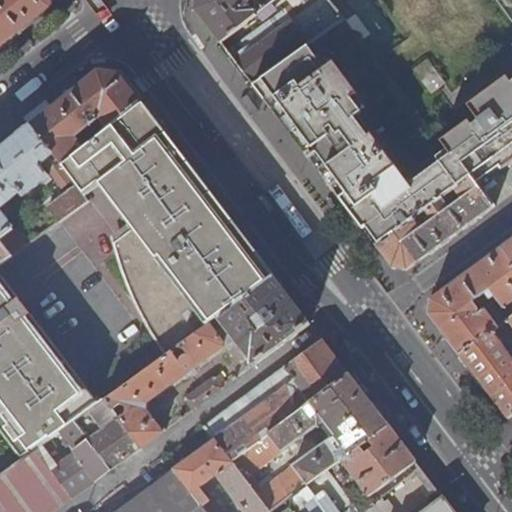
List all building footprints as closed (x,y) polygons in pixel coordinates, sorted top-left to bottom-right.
[(0,0),(0,48),(49,9),(49,0),(0,0)] [(196,0),(196,3),(196,10),(222,43),(267,7),(261,0),(196,0)] [(286,11),(228,52),(253,85),(342,19),(327,0),(321,0),(293,22),(286,11)] [(511,0),(495,0),(511,22),(511,81),(509,84),(508,85),(511,89),(511,0)] [(511,144),(489,113),(477,122),(471,127),(447,144),(444,139),(440,142),(437,145),(342,19),(253,85),(354,218),(434,159),(457,189),(470,179),(475,185),(498,168),(511,186),(511,144)] [(431,93),(443,83),(426,60),(414,70),(431,93)] [(142,107),(143,107),(119,76),(98,73),(30,128),(63,169),(85,151),(77,141),(100,123),(108,133),(142,107)] [(511,144),(511,89),(508,85),(509,84),(505,78),(465,107),(477,122),(489,113),(511,144)] [(230,220),(142,107),(108,133),(85,151),(63,169),(74,182),(78,187),(86,197),(101,185),(136,228),(117,244),(124,265),(129,277),(136,294),(143,306),(156,299),(162,307),(148,316),(154,326),(161,338),(171,352),(174,351),(264,285),(269,282),(253,260),(258,256),(246,241),(242,243),(227,223),(230,220)] [(447,144),(471,127),(467,122),(444,139),(447,144)] [(63,169),(30,128),(0,152),(0,241),(13,258),(28,247),(0,212),(14,201),(13,199),(20,194),(24,199),(44,183),(48,187),(53,182),(42,169),(42,166),(44,166),(63,189),(74,182),(63,169)] [(434,159),(354,218),(377,248),(412,222),(425,212),(441,201),(455,190),(457,189),(434,159)] [(412,222),(377,248),(394,269),(407,271),(492,209),(475,185),(470,179),(457,189),(455,190),(463,200),(448,210),(441,201),(425,212),(432,221),(418,231),(412,222)] [(60,224),(90,202),(86,197),(78,187),(49,209),(60,224)] [(0,267),(13,258),(0,241),(0,267)] [(511,241),(503,248),(511,260),(511,241)] [(429,316),(460,357),(505,323),(490,304),(479,312),(476,308),(480,305),(477,301),(485,295),(489,301),(493,298),(502,310),(511,302),(511,260),(503,248),(431,301),(429,316)] [(0,275),(0,430),(23,461),(35,452),(42,446),(60,434),(75,423),(96,408),(0,275)] [(254,368),(311,326),(274,278),(269,282),(264,285),(182,345),(188,353),(187,354),(184,353),(182,355),(181,357),(181,358),(180,359),(174,351),(171,352),(105,401),(143,449),(164,433),(147,410),(148,402),(223,348),(224,348),(224,343),(232,338),(254,368)] [(156,299),(143,306),(148,316),(162,307),(156,299)] [(508,420),(511,417),(511,318),(505,323),(460,357),(508,420)] [(233,464),(350,377),(323,342),(205,428),(215,440),(233,464)] [(343,462),(389,428),(350,377),(233,464),(247,482),(252,478),(321,428),(332,442),(264,492),(258,496),(271,511),(274,511),(293,499),(295,497),(330,472),(343,462)] [(187,401),(194,411),(224,390),(217,380),(213,379),(188,398),(187,401)] [(86,436),(90,442),(112,471),(143,449),(105,401),(96,408),(75,423),(86,436)] [(75,423),(60,434),(71,447),(86,436),(75,423)] [(370,498),(417,464),(389,428),(343,462),(370,498)] [(247,482),(233,464),(215,440),(174,470),(175,471),(206,511),(218,511),(200,488),(217,476),(245,511),(271,511),(258,496),(247,482)] [(35,452),(72,500),(112,471),(90,442),(57,466),(42,446),(35,452)] [(0,477),(0,511),(1,511),(9,507),(13,511),(55,511),(72,500),(35,452),(0,477)] [(118,511),(206,511),(175,471),(118,511)] [(295,497),(305,511),(351,511),(352,503),(330,472),(295,497)] [(247,482),(258,496),(264,492),(252,478),(247,482)] [(453,511),(438,492),(410,511),(453,511)] [(305,511),(295,497),(293,499),(302,511),(305,511)]
